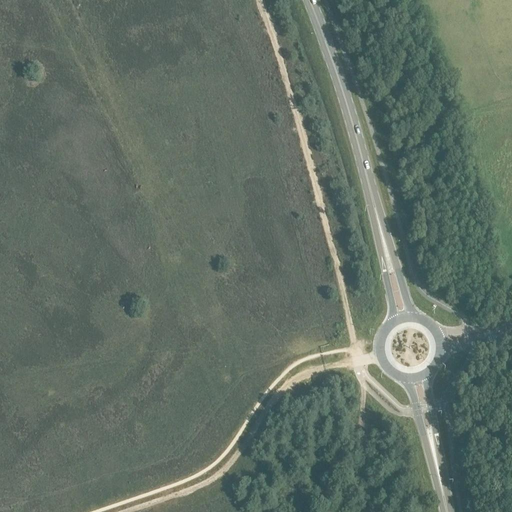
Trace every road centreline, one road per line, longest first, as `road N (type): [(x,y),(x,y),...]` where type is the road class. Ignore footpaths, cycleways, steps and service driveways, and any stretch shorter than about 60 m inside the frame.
road 1 (track): [(354,349),(259,0)]
road 2 (unknown): [(124,511),(210,480),(299,375),(357,361)]
road 3 (primary): [(410,317),(355,132)]
road 4 (primary): [(355,132),(396,320)]
road 5 (primary): [(355,132),(309,0)]
road 6 (primary): [(449,511),(426,374)]
road 7 (primary): [(407,379),(443,511)]
road 8 (unknown): [(372,511),(361,380)]
